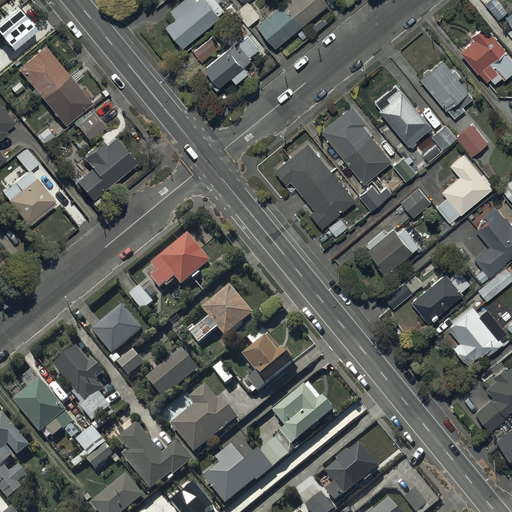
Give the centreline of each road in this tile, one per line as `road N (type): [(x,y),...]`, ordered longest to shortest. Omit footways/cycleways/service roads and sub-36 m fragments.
road 1 (tertiary): [(208,162),(495,511)]
road 2 (residential): [(208,162),(0,335)]
road 3 (unclassified): [(406,0),(208,162)]
road 4 (tertiary): [(75,0),(208,162)]
